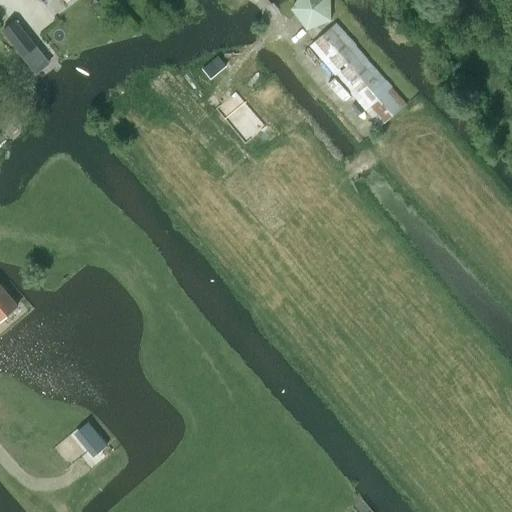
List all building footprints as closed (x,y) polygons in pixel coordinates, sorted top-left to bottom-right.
[(296,0),(291,9),(307,30),(331,20),(330,0),(296,0)] [(38,50),(11,21),(2,30),(29,59),(38,50)] [(336,23),(310,45),(310,46),(381,127),(407,105),(336,23)] [(226,66),(218,57),(203,70),(211,79),(226,66)] [(264,128),(235,92),(215,108),(245,144),(264,128)] [(444,194),(444,198),(445,202),(446,206),(448,209),(451,212),(454,215),(457,217),(461,218),(465,219),(469,219),(473,218),(477,217),(480,215),(483,212),(486,209),(488,206),(489,202),(490,198),(490,194),(489,190),(488,187),(486,183),(484,180),(481,178),(478,176),(474,174),(471,173),(467,173),(463,173),(460,174),(456,176),(453,178),(450,181),(448,183),(446,187),(445,191),(444,194)] [(0,320),(18,305),(0,285),(0,320)]
